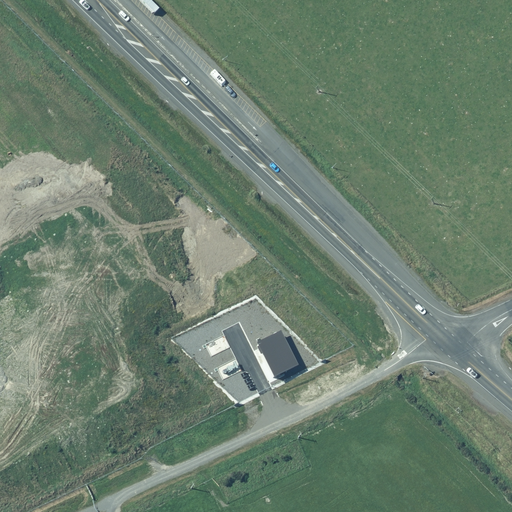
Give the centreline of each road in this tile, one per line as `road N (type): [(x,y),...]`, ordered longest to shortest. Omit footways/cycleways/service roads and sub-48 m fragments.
road 1 (trunk): [(101,0),(434,329)]
road 2 (unclassified): [(84,511),(369,378),(434,329)]
